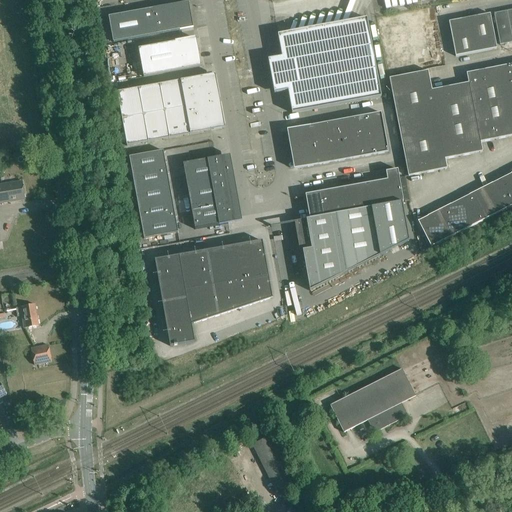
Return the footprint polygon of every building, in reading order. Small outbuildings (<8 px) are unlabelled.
[(108,17),(113,42),(193,28),(189,2),(108,17)] [(511,10),(494,14),(500,45),(511,42),(511,10)] [(423,11),(411,13),(416,47),(439,43),(435,13),(424,15),(423,11)] [(490,14),(449,22),(456,56),(496,48),(490,14)] [(331,26),(329,30),(323,28),(322,28),(321,32),(314,29),(313,29),(312,33),(305,31),(304,31),(303,35),(296,32),(295,33),(294,36),(287,34),(278,36),(282,58),(268,61),(274,95),(288,92),(292,115),(381,98),(367,19),(357,21),(356,25),(349,23),(348,23),(347,27),(340,24),(338,28),(331,26)] [(200,66),(195,38),(138,49),(143,77),(201,67),(201,66),(200,66)] [(504,67),(467,74),(469,83),(474,109),(511,102),(504,67)] [(428,71),(390,79),(399,125),(437,118),(431,91),(428,71)] [(117,92),(127,146),(225,129),(215,75),(117,92)] [(469,83),(431,91),(437,118),(438,125),(475,117),(474,109),(469,83)] [(511,104),(511,102),(474,109),(475,117),(480,142),(511,135),(511,104)] [(287,130),(294,170),(388,152),(381,113),(287,130)] [(475,117),(438,125),(445,159),(482,152),(480,142),(475,117)] [(437,118),(399,125),(408,176),(447,168),(445,159),(438,125),(437,118)] [(178,233),(163,151),(129,157),(144,239),(178,233)] [(183,164),(195,230),(242,221),(230,155),(183,164)] [(398,170),(385,172),(387,180),(387,182),(388,182),(392,204),(401,202),(403,202),(398,170)] [(511,173),(502,178),(511,197),(511,173)] [(511,197),(502,178),(481,189),(494,215),(511,205),(511,197)] [(387,180),(376,182),(376,184),(380,206),(392,204),(388,182),(387,182),(387,180)] [(0,203),(25,200),(22,181),(0,184),(0,203)] [(376,182),(364,184),(365,186),(369,208),(380,206),(376,184),(376,182)] [(364,184),(353,186),(353,188),(357,210),(369,208),(365,186),(364,184)] [(353,186),(341,188),(341,190),(346,213),(357,210),(353,188),(353,186)] [(341,188),(330,191),(330,192),(334,215),(346,213),(341,190),(341,188)] [(461,199),(460,200),(473,226),(494,215),(481,189),(461,199)] [(330,191),(318,193),(318,194),(322,217),(334,215),(330,192),(330,191)] [(318,193),(305,195),(309,219),(322,217),(318,194),(318,193)] [(460,200),(438,211),(451,236),(473,226),(460,200)] [(322,217),(309,219),(292,222),(292,224),(294,223),(299,251),(302,251),(310,291),(409,242),(401,202),(392,204),(380,206),(369,208),(357,210),(346,213),(334,215),(322,217)] [(438,211),(417,221),(430,247),(451,236),(438,211)] [(155,260),(170,346),(195,342),(192,325),(272,298),(262,241),(155,260)] [(38,326),(35,304),(16,308),(17,317),(22,316),(24,329),(38,326)] [(48,345),(31,349),(35,365),(52,362),(48,345)] [(340,400),(330,406),(343,433),(344,432),(367,421),(374,433),(388,426),(408,416),(401,404),(403,403),(416,396),(403,370),(402,369),(340,400)] [(271,435),(252,445),(275,491),(294,481),(271,435)]
